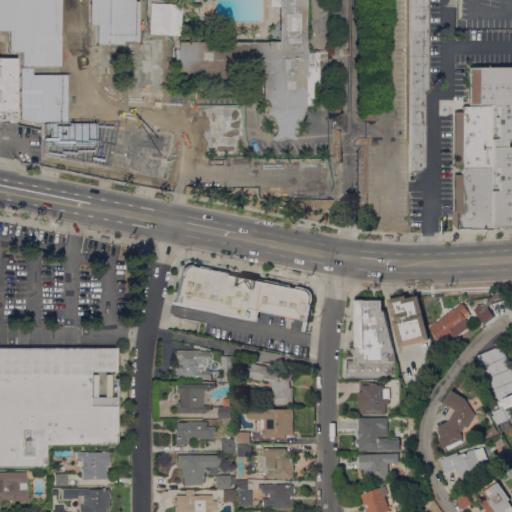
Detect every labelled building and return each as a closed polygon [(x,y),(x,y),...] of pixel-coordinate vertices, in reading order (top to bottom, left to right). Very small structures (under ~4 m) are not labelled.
[(125,3),(129,3),(129,0),(137,0),(137,2),(142,2),(142,25),(140,25),(140,32),(132,32),(132,25),(127,25),(127,19),(125,19),(125,3)] [(305,0),(305,52),(319,52),(318,100),(313,100),(313,106),(305,106),(295,141),(284,137),(272,140),(264,107),(263,107),(263,78),(179,78),(179,64),(174,64),(175,61),(175,57),(175,53),(174,50),(179,50),(179,42),(268,42),(278,42),(278,0),(305,0)] [(428,0),(428,90),(425,94),(425,165),(419,173),(409,173),(408,0),(428,0)] [(167,2),(150,1),(149,45),(167,45),(167,2)] [(17,123),(17,120),(0,120),(0,59),(17,59),(17,123)] [(511,228),(488,228),(489,107),(468,107),(468,67),(508,68),(508,65),(511,65),(511,228)] [(462,113),(462,107),(468,107),(489,107),(488,228),(488,229),(460,229),(455,224),(455,175),(459,175),(459,169),(455,169),(456,113),(462,113)] [(292,317),(292,319),(284,317),(284,316),(260,311),(258,319),(176,303),(181,273),(182,270),(184,267),(186,266),(188,265),(191,265),(306,288),(309,289),(311,291),(313,293),(314,296),(314,299),(307,331),(303,330),(305,320),(292,317)] [(388,300),(406,295),(406,298),(418,295),(429,339),(400,347),(388,300)] [(346,377),(346,360),(355,360),(355,300),(382,300),(383,310),(385,310),(397,363),(398,378),(346,377)] [(474,309),(484,302),(495,317),(485,324),(474,309)] [(463,303),(469,311),(466,313),(469,318),(467,320),(471,325),(443,345),(440,341),(439,341),(429,327),(463,303)] [(511,414),(508,419),(509,420),(500,423),(493,412),(501,408),(498,401),(497,402),(479,356),(502,345),(511,369),(511,414)] [(0,348),(116,348),(116,373),(91,373),(91,397),(118,397),(118,446),(116,446),(48,446),(48,468),(48,469),(0,468),(0,348)] [(200,351),(200,352),(210,352),(210,356),(211,356),(211,358),(210,358),(210,361),(207,361),(207,367),(205,367),(205,370),(212,370),(212,379),(176,379),(176,377),(176,376),(176,373),(176,358),(175,358),(176,351),(200,351)] [(222,356),(234,356),(234,381),(217,381),(217,377),(224,377),(224,369),(222,369),(222,356)] [(265,404),(265,390),(273,390),(273,381),(262,379),(262,380),(244,377),(246,367),(252,368),(253,363),(268,366),(267,369),(271,370),(271,369),(279,370),(293,370),(293,380),(291,380),(291,387),(294,387),(294,404),(265,404)] [(384,402),(386,402),(386,414),(360,414),(360,381),(372,381),(372,383),(377,383),(377,385),(384,385),(384,402)] [(216,384),(216,387),(210,390),(210,391),(204,391),(204,392),(203,392),(203,406),(212,406),(212,409),(209,409),(209,411),(205,411),(205,413),(176,413),(176,405),(177,405),(177,402),(180,402),(180,393),(176,393),(176,384),(216,384)] [(456,409),(445,403),(452,390),(466,398),(473,411),(469,418),(473,419),(468,427),(465,426),(461,433),(463,436),(462,436),(464,438),(461,440),(463,445),(449,452),(441,437),(443,436),(438,426),(449,421),(456,409)] [(232,406),(232,418),(220,418),(220,406),(232,406)] [(294,434),(286,434),(286,437),(268,437),(268,438),(265,438),(265,436),(263,436),(263,429),(265,429),(265,419),(261,419),(261,420),(255,420),(255,419),(249,419),(249,417),(247,417),(247,408),(294,408),(294,434)] [(360,443),(357,443),(357,438),(360,438),(360,436),(358,436),(358,430),(360,430),(360,417),(388,418),(388,439),(400,439),(400,450),(388,449),(388,451),(360,450),(360,443)] [(208,422),(208,427),(216,427),(216,432),(213,432),(213,439),(188,439),(188,445),(176,445),(176,430),(177,430),(177,423),(186,423),(186,422),(208,422)] [(251,443),(235,443),(235,431),(251,431),(251,443)] [(221,439),(234,439),(234,453),(221,453),(221,439)] [(235,444),(248,444),(248,458),(235,457),(235,444)] [(260,455),(262,455),(263,448),(268,448),(268,449),(269,449),(269,448),(287,448),(287,451),(293,451),(293,460),(294,460),(294,466),(295,466),(295,471),(294,471),(294,478),(265,478),(265,473),(262,473),(260,468),(260,455)] [(475,487),(467,490),(460,468),(451,471),(451,470),(446,472),(441,459),(459,452),(460,454),(477,448),(478,451),(481,450),(484,459),(486,459),(491,474),(487,475),(489,479),(490,482),(475,487)] [(88,480),(82,480),(82,468),(83,468),(83,462),(82,462),(82,459),(77,459),(77,452),(88,452),(101,452),(108,452),(108,455),(109,457),(110,461),(108,463),(108,467),(106,467),(106,480),(88,480)] [(398,453),(398,463),(398,466),(390,466),(391,479),(385,479),(385,481),(368,482),(368,473),(365,473),(364,469),(361,469),(361,466),(359,464),(358,458),(360,456),(360,454),(398,453)] [(218,455),(219,468),(204,468),(204,474),(202,474),(202,485),(183,485),(183,478),(181,478),(181,468),(178,468),(178,465),(177,465),(177,463),(175,462),(175,458),(177,456),(177,455),(218,455)] [(28,501),(0,501),(0,473),(26,473),(26,484),(27,490),(28,490),(28,501)] [(67,474),(67,486),(55,486),(55,474),(67,474)] [(229,489),(216,489),(215,476),(229,475),(229,476),(232,476),(232,482),(235,481),(247,481),(247,491),(251,491),(252,506),(237,506),(236,492),(234,492),(234,484),(229,484),(229,489)] [(511,499),(510,500),(511,503),(511,511),(486,511),(489,510),(480,498),(487,493),(485,491),(499,481),(511,499)] [(293,485),(293,488),(294,489),(294,493),(293,493),(293,497),(291,497),(291,499),(291,509),(262,509),(262,506),(262,502),(262,501),(262,499),(269,499),(269,494),(265,494),(265,493),(260,493),(260,489),(259,489),(259,487),(260,487),(260,485),(293,485)] [(367,511),(366,508),(367,508),(366,505),(365,505),(362,494),(386,485),(389,494),(385,495),(390,511),(386,511),(367,511)] [(76,499),(62,499),(62,489),(76,489),(89,489),(89,490),(108,490),(108,493),(110,493),(110,499),(108,499),(108,506),(107,506),(107,511),(80,511),(80,505),(83,505),(83,500),(82,500),(82,496),(76,496),(76,499)] [(176,511),(176,504),(175,504),(174,500),(176,500),(176,496),(185,496),(185,491),(193,491),(193,495),(213,495),(213,501),(217,501),(217,510),(212,510),(212,511),(176,511)] [(223,491),(233,491),(233,502),(223,502),(223,491)] [(457,498),(466,493),(473,502),(464,508),(457,498)]
